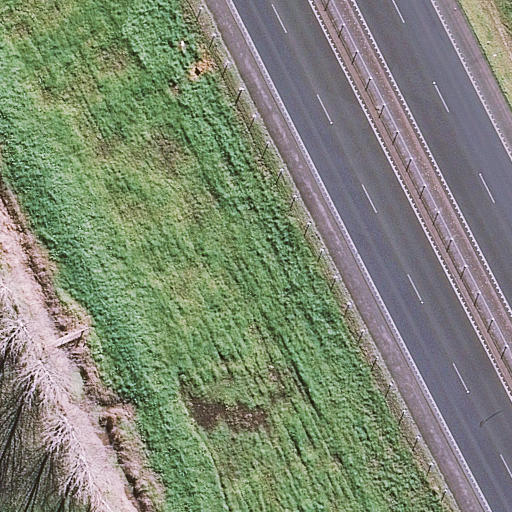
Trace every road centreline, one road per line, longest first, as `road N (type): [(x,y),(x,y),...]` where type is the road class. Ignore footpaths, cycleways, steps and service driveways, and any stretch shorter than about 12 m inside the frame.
road 1 (motorway): [(511,446),(279,0)]
road 2 (motorway): [(402,0),(511,208)]
